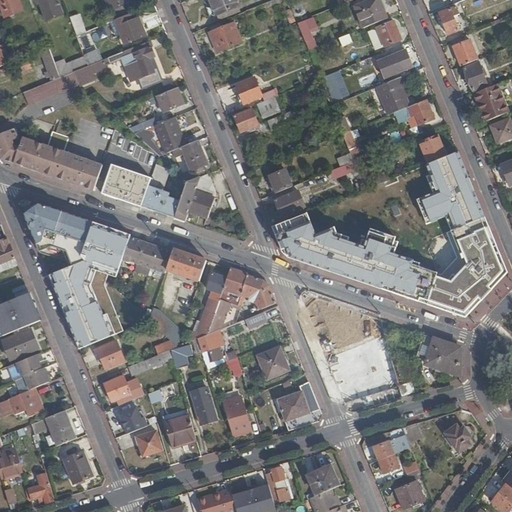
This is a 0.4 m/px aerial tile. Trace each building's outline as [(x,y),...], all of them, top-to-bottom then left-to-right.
[(0,0),(0,4),(5,18),(23,11),(18,0),(0,0)] [(63,14),(57,0),(39,0),(47,20),(63,14)] [(107,0),(106,1),(109,10),(118,6),(115,0),(107,0)] [(206,0),(213,15),(239,4),(237,0),(206,0)] [(363,28),(389,17),(386,10),(382,12),(376,0),(366,0),(354,5),(363,28)] [(439,13),(448,34),(458,30),(457,29),(463,27),(458,14),(459,14),(456,7),(439,13)] [(296,21),(291,10),(287,12),(291,23),(296,21)] [(70,16),(77,35),(85,32),(78,13),(70,16)] [(133,18),(131,13),(115,19),(125,46),(146,37),(137,16),(133,18)] [(299,24),(310,50),(317,47),(310,30),(318,27),(314,18),(299,24)] [(377,28),(385,46),(400,39),(393,22),(377,28)] [(218,52),(242,42),(234,24),(210,33),(218,52)] [(349,34),(339,38),(342,46),(352,42),(349,34)] [(453,46),(461,66),(478,59),(470,40),(453,46)] [(89,66),(74,72),(79,85),(82,90),(97,83),(95,77),(109,71),(107,68),(122,62),(132,86),(139,83),(143,93),(166,84),(160,70),(155,71),(150,59),(155,57),(148,41),(93,64),(89,66)] [(411,66),(402,44),(375,55),(384,78),(411,66)] [(51,81),(62,77),(57,65),(49,47),(47,48),(39,51),(51,81)] [(85,57),(89,66),(93,64),(93,62),(100,59),(97,52),(85,57)] [(57,65),(62,77),(74,72),(89,66),(85,57),(72,62),(71,59),(57,65)] [(160,70),(155,57),(150,59),(155,71),(160,70)] [(19,75),(34,71),(31,61),(16,65),(19,75)] [(463,68),(473,91),(487,85),(477,62),(463,68)] [(332,102),(349,95),(338,70),(322,77),(332,102)] [(74,72),(62,77),(51,81),(15,96),(20,109),(79,85),(74,72)] [(405,84),(402,77),(376,87),(388,115),(408,107),(410,106),(401,85),(405,84)] [(262,97),(261,94),(255,79),(237,87),(244,104),(262,97)] [(264,102),(287,92),(283,83),(275,87),(276,88),(261,94),(262,97),(264,102)] [(508,113),(496,84),(473,94),(484,122),(508,113)] [(185,104),(178,88),(157,96),(164,113),(185,104)] [(96,97),(114,114),(121,111),(103,94),(101,95),(99,89),(93,91),(96,97)] [(426,100),(410,106),(408,107),(413,119),(410,120),(413,127),(434,118),(426,100)] [(241,134),(258,126),(251,110),(234,117),(241,134)] [(266,133),(287,124),(283,114),(261,123),(266,133)] [(498,143),(511,137),(511,124),(510,118),(491,126),(498,143)] [(170,145),(172,151),(175,150),(182,147),(180,141),(181,141),(174,124),(159,131),(165,147),(170,145)] [(346,124),(339,127),(342,134),(349,131),(346,124)] [(131,130),(135,134),(136,133),(145,130),(143,125),(131,130)] [(15,128),(0,134),(0,153),(8,161),(55,177),(64,153),(21,139),(21,140),(18,138),(15,128)] [(145,130),(136,133),(147,143),(153,137),(145,130)] [(353,141),(349,131),(342,134),(346,143),(353,141)] [(419,143),(428,163),(445,156),(436,136),(419,143)] [(208,164),(199,140),(182,147),(175,150),(177,156),(182,154),(183,156),(185,156),(191,171),(196,169),(197,172),(205,169),(204,166),(208,164)] [(348,147),(351,155),(361,151),(357,143),(348,147)] [(64,153),(55,177),(94,190),(102,166),(64,153)] [(171,168),(160,157),(152,178),(149,184),(164,189),(171,168)] [(511,159),(501,164),(503,170),(509,186),(511,185),(511,159)] [(352,195),(364,189),(365,189),(354,162),(329,172),(333,179),(353,171),(356,177),(353,178),(357,188),(350,191),(352,195)] [(432,169),(440,189),(458,182),(449,162),(432,169)] [(138,176),(139,174),(111,165),(110,167),(138,176)] [(149,184),(152,178),(139,174),(138,176),(110,167),(101,193),(118,199),(119,195),(143,203),(149,186),(149,184)] [(277,193),(293,186),(286,169),(270,175),(277,193)] [(195,191),(201,177),(187,182),(174,218),(184,221),(187,212),(208,219),(215,198),(195,191)] [(141,207),(166,215),(173,198),(169,197),(170,193),(149,186),(143,203),(141,207)] [(392,217),(395,209),(370,187),(365,189),(364,189),(392,217)] [(274,199),(282,217),(305,208),(297,190),(274,199)] [(457,190),(442,195),(446,205),(461,199),(457,190)] [(118,199),(141,207),(143,203),(119,195),(118,199)] [(349,204),(352,195),(322,206),(325,213),(349,204)] [(461,199),(446,205),(454,223),(469,217),(461,199)] [(81,218),(58,210),(50,234),(73,242),(81,218)] [(383,244),(391,220),(376,215),(366,245),(369,246),(367,252),(379,256),(383,244)] [(284,243),(314,253),(311,262),(323,267),(338,222),(325,218),(317,244),(287,234),(284,243)] [(93,222),(82,256),(93,260),(97,249),(123,258),(130,238),(131,234),(93,221),(93,222)] [(434,246),(449,239),(443,225),(428,231),(422,225),(417,230),(434,246)] [(411,243),(431,254),(434,246),(417,230),(414,227),(411,243)] [(469,236),(453,242),(463,266),(446,283),(432,280),(426,297),(424,305),(459,313),(472,297),(476,300),(486,291),(483,287),(497,272),(480,229),(470,232),(469,236)] [(7,238),(0,240),(0,258),(0,259),(0,272),(18,265),(7,238)] [(122,262),(164,276),(167,270),(172,253),(130,238),(123,258),(122,262)] [(327,270),(369,284),(373,272),(379,256),(367,252),(336,242),(327,270)] [(379,256),(373,272),(384,275),(383,278),(390,280),(391,277),(400,281),(405,267),(393,263),(395,258),(391,257),(393,250),(391,249),(392,247),(383,244),(379,256)] [(167,270),(200,281),(208,261),(174,249),(172,253),(167,270)] [(87,297),(114,286),(120,267),(115,266),(111,278),(85,290),(87,297)] [(241,294),(248,275),(231,269),(228,278),(221,300),(231,304),(241,307),(245,296),(241,294)] [(221,300),(228,278),(213,273),(208,288),(220,292),(218,297),(212,295),(201,330),(209,333),(221,300)] [(264,280),(248,275),(241,294),(245,296),(251,298),(250,301),(255,303),(258,311),(277,303),(270,285),(264,280)] [(29,291),(24,280),(14,284),(18,295),(29,291)] [(415,300),(424,305),(426,297),(417,294),(415,300)] [(29,295),(0,306),(0,335),(1,338),(40,323),(29,295)] [(222,329),(231,304),(221,300),(209,333),(210,334),(214,332),(222,329)] [(114,331),(105,308),(89,314),(96,331),(92,333),(95,339),(114,331)] [(260,313),(229,326),(233,337),(264,324),(260,313)] [(345,320),(338,340),(360,348),(367,328),(345,320)] [(399,329),(393,344),(413,351),(418,336),(399,329)] [(12,360),(40,348),(32,330),(4,341),(12,360)] [(192,332),(188,343),(189,342),(193,341),(197,339),(199,334),(192,332)] [(224,357),(214,332),(210,334),(209,334),(199,338),(203,352),(208,351),(212,362),(224,357)] [(426,336),(424,335),(415,359),(426,361),(433,339),(426,336)] [(198,354),(203,352),(199,338),(197,339),(193,341),(198,354)] [(433,339),(426,361),(425,365),(459,375),(459,362),(457,362),(457,350),(442,345),(443,342),(433,339)] [(125,362),(117,342),(98,350),(102,359),(104,358),(108,369),(125,362)] [(188,343),(177,347),(171,350),(171,351),(176,369),(188,366),(184,355),(193,352),(189,342),(188,343)] [(389,354),(386,344),(376,348),(379,358),(389,354)] [(281,347),(259,357),(268,380),(291,370),(281,347)] [(169,351),(129,368),(132,375),(173,359),(169,351)] [(369,351),(344,362),(348,372),(345,373),(352,391),(361,388),(364,395),(375,390),(369,376),(378,372),(369,351)] [(38,355),(18,363),(24,378),(25,377),(31,390),(35,388),(51,382),(45,368),(43,369),(38,355)] [(235,375),(243,373),(242,369),(239,358),(231,361),(235,375)] [(391,361),(402,397),(414,393),(404,358),(391,361)] [(283,383),(295,378),(293,372),(280,377),(283,383)] [(113,403),(132,395),(124,377),(105,385),(113,403)] [(198,391),(192,393),(201,422),(217,418),(204,377),(195,380),(198,391)] [(189,381),(192,393),(198,391),(195,380),(189,381)] [(322,414),(309,383),(300,387),(302,391),(278,399),(289,431),(319,422),(322,414)] [(173,386),(150,393),(153,402),(176,395),(173,386)] [(35,388),(31,390),(0,402),(0,418),(1,420),(15,415),(16,417),(28,412),(30,418),(45,412),(35,388)] [(247,415),(241,397),(224,402),(234,436),(252,431),(249,422),(251,421),(249,414),(247,415)] [(137,407),(119,413),(127,435),(136,431),(149,427),(146,419),(142,421),(137,407)] [(173,449),(197,442),(188,410),(164,416),(173,449)] [(76,439),(65,411),(33,424),(34,430),(36,436),(51,430),(58,446),(76,439)] [(402,427),(409,443),(424,437),(418,422),(402,427)] [(138,437),(157,432),(155,424),(149,427),(136,431),(138,437)] [(459,452),(471,444),(467,439),(471,436),(465,427),(461,430),(458,425),(446,433),(459,452)] [(21,435),(34,430),(32,426),(19,431),(21,435)] [(162,451),(157,432),(138,437),(144,456),(162,451)] [(403,451),(410,448),(405,435),(397,438),(403,451)] [(380,461),(395,454),(389,440),(374,447),(380,461)] [(93,477),(85,451),(65,458),(73,484),(93,477)] [(400,466),(395,454),(380,461),(385,472),(400,466)] [(0,467),(3,478),(21,473),(16,456),(0,460),(0,467)] [(407,474),(418,470),(415,463),(403,467),(407,475),(407,474)] [(271,472),(266,474),(273,499),(276,511),(279,511),(282,511),(279,502),(291,498),(282,466),(270,470),(271,472)] [(327,469),(326,466),(306,474),(308,477),(327,469)] [(332,489),(338,486),(332,471),(329,470),(327,469),(308,477),(315,496),(332,489)] [(423,479),(419,469),(418,470),(407,474),(411,484),(395,490),(404,510),(425,501),(417,482),(423,479)] [(338,486),(341,485),(335,470),(332,471),(338,486)] [(41,486),(28,490),(31,502),(45,497),(47,503),(55,501),(47,473),(38,476),(41,486)] [(511,489),(506,485),(493,502),(505,511),(509,511),(511,509),(511,489)] [(250,507),(263,504),(261,498),(264,497),(261,486),(240,492),(243,504),(249,502),(250,507)] [(5,492),(9,506),(18,503),(13,489),(5,492)] [(335,496),(332,489),(315,496),(311,498),(316,511),(327,511),(342,506),(339,499),(336,500),(335,496)] [(213,495),(197,499),(200,511),(237,511),(231,493),(214,498),(213,495)] [(276,511),(273,499),(265,501),(268,511),(276,511)]
